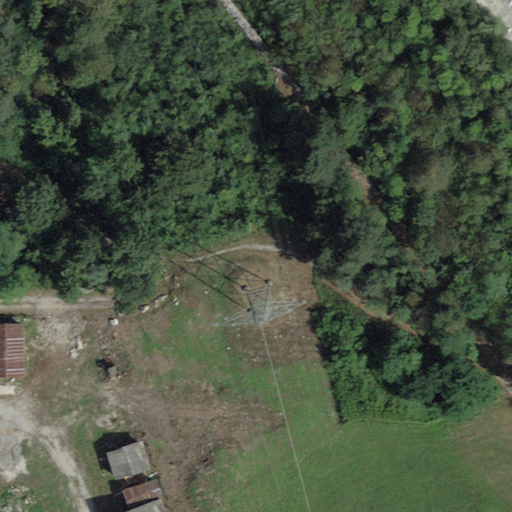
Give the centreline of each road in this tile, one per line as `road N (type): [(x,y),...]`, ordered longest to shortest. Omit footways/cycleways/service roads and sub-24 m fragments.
road 1 (track): [(306,249),(130,254),(18,303),(0,303)]
road 2 (track): [(306,249),(511,388)]
